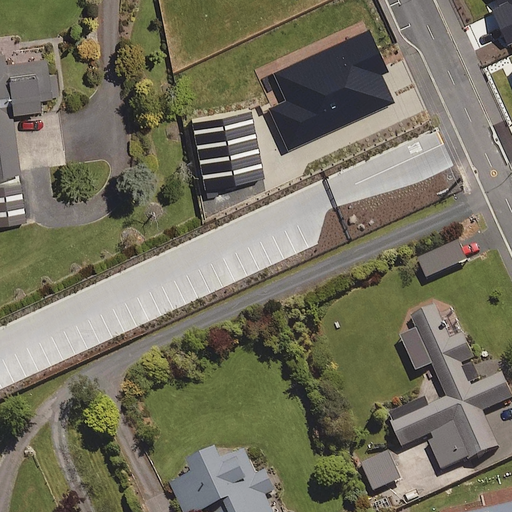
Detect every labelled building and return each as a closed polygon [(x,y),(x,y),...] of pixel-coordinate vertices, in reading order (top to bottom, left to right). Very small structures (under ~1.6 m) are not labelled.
[(3,60),(2,48),(0,48),(0,171),(20,169),(11,108),(40,104),(38,94),(61,91),(56,53),(3,60)] [(418,137),(394,148),(400,161),(424,150),(418,137)] [(450,339),(436,305),(406,317),(426,367),(434,364),(445,390),(389,412),(402,445),(429,434),(443,468),(498,445),(483,409),(511,397),(511,392),(504,372),(481,382),(471,357),(474,356),(465,333),(450,339)] [(223,458),(218,447),(188,460),(193,471),(171,481),(184,511),(198,511),(206,509),(207,511),(274,511),(266,494),(277,489),(268,469),(257,474),(245,448),(223,458)] [(402,478),(391,450),(360,463),(372,491),(402,478)] [(511,511),(511,501),(469,511),(511,511)]
